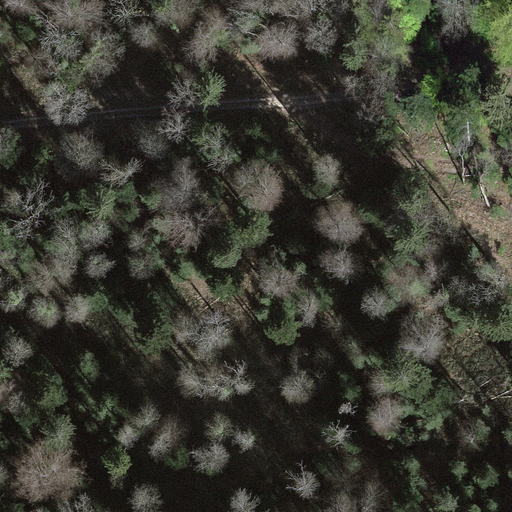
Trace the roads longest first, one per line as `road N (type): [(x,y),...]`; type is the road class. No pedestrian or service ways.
road 1 (track): [(511,87),(0,128)]
road 2 (track): [(297,102),(368,145),(511,167)]
